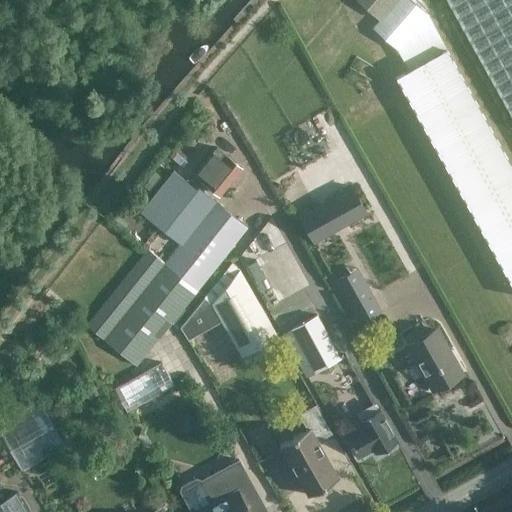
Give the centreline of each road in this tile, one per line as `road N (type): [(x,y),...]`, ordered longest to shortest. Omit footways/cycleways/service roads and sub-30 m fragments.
road 1 (track): [(347,0),(511,300)]
road 2 (track): [(336,118),(271,2)]
